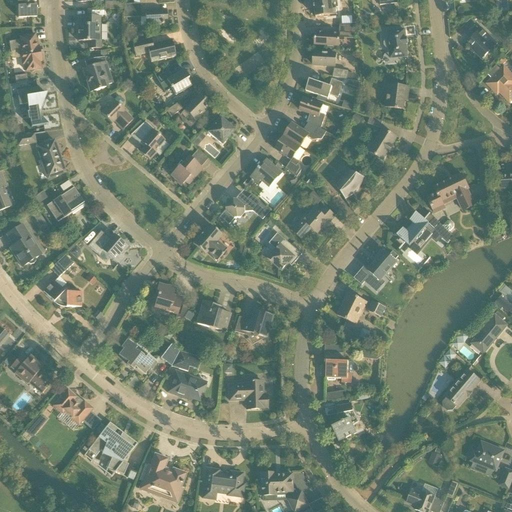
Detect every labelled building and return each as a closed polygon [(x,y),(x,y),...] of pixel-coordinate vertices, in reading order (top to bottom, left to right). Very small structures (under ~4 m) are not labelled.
[(17,0),(18,18),(25,18),(37,18),(36,6),(35,6),(35,2),(36,2),(35,0),(17,0)] [(337,15),(336,8),(338,8),(337,0),(314,2),(316,17),(337,15)] [(124,2),(105,2),(105,10),(124,10),(124,2)] [(168,14),(167,14),(166,11),(155,11),(155,3),(140,4),(124,5),(124,19),(145,18),(145,27),(159,27),(159,25),(167,25),(167,21),(168,21),(168,14)] [(99,41),(100,26),(100,17),(81,17),(81,25),(78,25),(78,42),(89,42),(89,49),(100,49),(100,41),(99,41)] [(340,25),(339,33),(353,34),(356,34),(356,29),(355,24),(340,25)] [(468,42),(472,47),(470,49),(481,60),(497,44),(482,29),(479,31),(475,27),(466,35),(470,40),(468,42)] [(388,32),(388,40),(387,40),(385,41),(384,43),(384,45),(385,46),(386,48),(388,49),(389,49),(390,59),(407,57),(406,45),(407,45),(407,39),(405,39),(404,30),(388,32)] [(339,47),(339,35),(316,33),(315,45),(339,47)] [(12,59),(22,58),(23,65),(25,65),(26,72),(41,69),(39,62),(41,62),(39,47),(37,48),(35,35),(20,38),(21,40),(9,42),(11,53),(12,59)] [(175,57),(171,40),(152,45),(151,39),(132,43),(135,57),(149,54),(151,63),(175,57)] [(314,65),(335,67),(335,55),(314,53),(314,65)] [(110,76),(106,63),(104,58),(94,59),(85,62),(87,69),(83,70),(90,93),(108,87),(108,85),(112,84),(110,76)] [(511,75),(504,68),(501,71),(496,66),(487,75),(492,80),(487,84),(497,95),(500,93),(510,103),(511,100),(511,75)] [(176,96),(191,87),(187,80),(189,79),(183,70),(159,85),(165,93),(171,89),(176,96)] [(348,74),(348,73),(334,70),(333,77),(347,80),(352,80),(353,74),(348,74)] [(161,80),(172,77),(169,71),(159,75),(161,80)] [(15,77),(16,84),(28,82),(27,75),(15,77)] [(146,80),(139,85),(143,92),(151,87),(146,80)] [(327,103),(328,99),(330,95),(338,98),(343,83),(332,80),(329,87),(309,80),(306,92),(318,96),(317,99),(327,103)] [(348,80),(347,85),(358,89),(360,83),(348,80)] [(408,101),(408,97),(409,88),(388,85),(385,108),(398,110),(398,109),(404,110),(405,101),(408,101)] [(40,111),(47,94),(40,95),(39,87),(17,91),(19,105),(27,104),(29,112),(27,113),(28,120),(30,120),(31,128),(48,125),(41,117),(40,117),(39,111),(40,111)] [(199,96),(181,114),(185,119),(188,115),(195,122),(205,112),(204,111),(209,105),(199,96)] [(307,123),(309,123),(321,129),(325,116),(320,114),(323,106),(303,99),(299,110),(310,114),(307,123)] [(123,131),(133,120),(124,112),(114,101),(101,114),(112,125),(114,122),(123,131)] [(183,109),(178,103),(166,112),(171,118),(183,109)] [(357,126),(363,120),(356,114),(351,120),(357,126)] [(234,131),(220,118),(207,133),(222,145),(234,131)] [(382,122),(370,118),(368,124),(380,128),(382,122)] [(327,132),(321,129),(309,123),(304,131),(292,124),(284,137),(300,148),(307,137),(313,141),(322,140),(327,132)] [(148,125),(135,140),(145,148),(140,153),(149,160),(155,154),(154,153),(164,141),(153,131),(154,130),(148,125)] [(393,148),(391,147),(397,138),(383,130),(374,144),(373,144),(371,144),(370,144),(369,146),(368,147),(368,149),(369,150),(370,151),(369,152),(383,161),(388,152),(390,153),(393,148)] [(36,143),(34,135),(16,137),(18,146),(36,143)] [(293,159),(300,148),(284,137),(275,150),(291,161),(286,169),(297,178),(302,171),(299,162),(293,159)] [(36,147),(48,179),(65,173),(54,141),(36,147)] [(180,168),(179,167),(170,176),(178,183),(179,181),(183,184),(185,182),(189,185),(203,169),(201,167),(208,159),(198,150),(191,158),(189,157),(180,168)] [(266,160),(259,168),(251,178),(258,184),(261,181),(270,188),(283,174),(266,160)] [(346,200),(346,199),(348,198),(351,197),(353,195),(356,193),(356,192),(358,189),(359,190),(359,189),(360,187),(362,184),(363,181),(364,178),(364,179),(364,178),(350,171),(349,172),(337,186),(336,186),(345,200),(346,200)] [(6,187),(1,174),(0,174),(0,211),(11,207),(3,188),(6,187)] [(434,188),(437,194),(428,199),(435,214),(445,209),(443,206),(457,199),(463,211),(475,206),(467,190),(469,189),(462,175),(434,188)] [(511,175),(501,176),(502,189),(511,188),(511,175)] [(61,187),(65,192),(74,186),(70,180),(61,187)] [(84,203),(74,188),(64,194),(46,206),(58,223),(71,214),(70,212),(84,203)] [(34,198),(38,204),(47,199),(43,192),(34,198)] [(310,197),(318,204),(323,199),(314,192),(310,197)] [(253,212),(257,207),(242,194),(236,200),(231,200),(226,206),(226,211),(235,219),(240,218),(245,212),(253,212)] [(302,240),(308,233),(311,229),(317,234),(327,222),(329,224),(335,217),(324,207),(320,213),(315,209),(308,218),(306,217),(293,232),(302,240)] [(33,215),(36,221),(41,217),(38,212),(33,215)] [(397,236),(410,247),(414,243),(421,249),(433,235),(426,229),(429,225),(416,213),(410,221),(413,224),(406,231),(403,229),(397,236)] [(448,222),(443,227),(449,233),(454,228),(454,225),(451,222),(448,222)] [(449,233),(443,227),(439,223),(433,229),(447,243),(453,237),(449,233)] [(10,249),(22,268),(28,264),(30,265),(34,264),(36,262),(36,259),(41,255),(22,225),(7,235),(14,246),(10,249)] [(217,241),(222,236),(210,225),(193,245),(205,255),(207,252),(217,261),(227,250),(217,241)] [(125,245),(114,235),(110,240),(101,232),(88,247),(99,256),(103,252),(118,265),(124,258),(121,255),(125,250),(125,245)] [(269,244),(275,250),(267,259),(282,272),(292,260),(296,263),(302,255),(278,234),(269,244)] [(80,250),(76,246),(69,253),(76,260),(80,255),(80,250)] [(394,255),(392,258),(384,251),(367,271),(380,282),(397,263),(397,262),(400,260),(394,255)] [(59,278),(73,264),(65,256),(50,269),(59,278)] [(92,287),(97,281),(89,274),(85,280),(92,287)] [(63,291),(61,289),(66,284),(59,277),(54,282),(43,292),(54,303),(56,305),(60,306),(63,307),(66,308),(81,308),(81,293),(68,293),(68,292),(68,291),(67,290),(66,290),(65,290),(64,290),(63,291)] [(158,296),(155,305),(154,308),(163,311),(177,315),(182,299),(172,296),(174,289),(159,285),(155,295),(158,296)] [(349,294),(338,316),(356,325),(367,303),(349,294)] [(510,316),(511,313),(511,306),(500,297),(494,305),(500,311),(502,309),(510,316)] [(197,325),(209,328),(225,333),(230,314),(220,311),(222,307),(203,301),(197,321),(197,325)] [(386,308),(372,301),(367,311),(381,318),(386,308)] [(188,309),(182,307),(179,316),(177,315),(175,320),(181,322),(188,309)] [(273,317),(264,314),(262,310),(259,312),(254,311),(251,321),(239,318),(234,332),(247,336),(248,333),(252,335),(254,338),(258,336),(266,339),(268,332),(273,329),(270,325),(273,317)] [(97,321),(102,315),(98,312),(93,317),(97,321)] [(508,326),(502,321),(505,318),(498,312),(471,344),(484,355),(508,326)] [(0,345),(8,336),(0,329),(0,345)] [(464,331),(454,344),(460,348),(469,335),(464,331)] [(135,368),(144,375),(149,369),(151,371),(157,363),(147,355),(145,358),(143,357),(144,356),(137,351),(137,352),(135,350),(137,347),(127,340),(121,348),(123,349),(119,355),(128,363),(126,365),(133,370),(135,368)] [(179,352),(171,345),(161,358),(171,367),(179,352)] [(451,363),(456,356),(450,350),(444,357),(451,363)] [(171,367),(187,372),(189,368),(192,356),(179,352),(171,367)] [(326,365),(326,379),(342,379),(342,383),(352,384),(352,374),(348,374),(348,362),(343,362),(344,354),(329,353),(328,365),(326,365)] [(8,366),(14,359),(11,355),(4,363),(8,366)] [(30,381),(43,392),(51,383),(38,372),(43,366),(30,355),(26,360),(21,356),(10,368),(15,373),(14,374),(27,385),(30,381)] [(223,365),(223,374),(232,374),(232,365),(223,365)] [(472,393),(471,392),(480,381),(468,371),(445,397),(447,399),(443,403),(443,408),(447,411),(452,411),(456,407),(458,408),(468,395),(469,396),(472,393)] [(167,393),(182,398),(183,397),(188,399),(188,400),(191,402),(192,399),(200,402),(206,383),(175,372),(167,393)] [(246,385),(229,386),(229,401),(241,401),(241,399),(246,399),(247,410),(263,409),(263,408),(267,408),(267,396),(263,396),(262,382),(253,383),(253,382),(251,382),(251,383),(246,383),(246,385)] [(85,416),(91,408),(84,402),(82,404),(76,399),(77,398),(69,391),(65,396),(64,395),(53,407),(61,413),(62,412),(79,426),(86,417),(85,416)] [(352,404),(336,407),(337,415),(338,415),(342,423),(332,428),(339,442),(357,434),(353,425),(359,423),(353,412),(352,404)] [(41,414),(33,423),(40,429),(48,420),(41,414)] [(105,444),(114,451),(110,462),(109,462),(106,468),(124,476),(128,465),(123,463),(137,444),(110,423),(106,428),(101,425),(97,430),(101,434),(88,450),(96,456),(105,444)] [(490,478),(493,471),(496,472),(504,452),(482,443),(477,454),(474,453),(471,462),(473,463),(470,470),(490,478)] [(432,453),(428,464),(438,468),(442,457),(432,453)] [(139,490),(177,504),(183,489),(180,488),(186,474),(173,470),(172,474),(163,471),(167,460),(155,455),(151,467),(148,466),(139,490)] [(226,496),(232,497),(242,498),(244,485),(242,485),(243,474),(230,472),(229,476),(219,475),(219,471),(206,469),(202,499),(215,501),(216,494),(226,495),(226,496)] [(508,489),(511,480),(511,472),(506,470),(499,486),(508,489)] [(133,481),(136,474),(130,471),(127,478),(133,481)] [(276,473),(262,474),(263,497),(277,496),(277,494),(286,493),(289,499),(288,499),(294,511),(296,511),(308,506),(302,493),(296,496),(294,492),(293,493),(292,475),(276,476),(276,473)] [(447,497),(453,500),(459,484),(453,482),(447,497)] [(419,511),(429,511),(430,511),(433,511),(439,511),(444,502),(435,499),(435,498),(422,492),(421,495),(412,491),(407,503),(416,507),(415,510),(419,511)] [(311,504),(314,511),(330,505),(326,497),(311,504)] [(288,501),(278,501),(279,510),(288,510),(288,501)]
